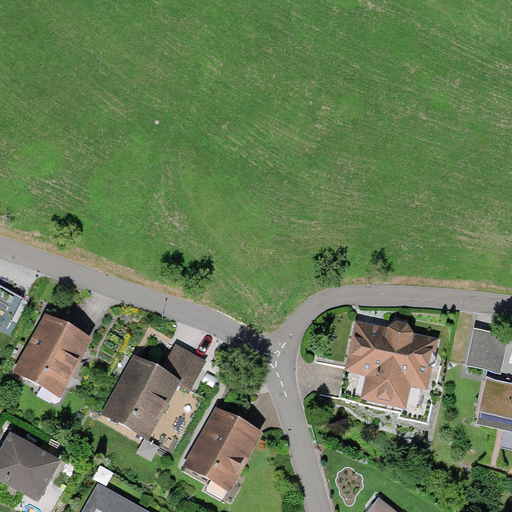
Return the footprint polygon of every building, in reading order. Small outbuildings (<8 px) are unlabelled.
[(42,319),(10,376),(59,403),(91,346),(42,319)] [(384,331),(352,324),(342,373),(364,377),(359,401),(401,410),(405,390),(424,394),(429,370),(439,372),(442,358),(434,356),(437,342),(411,337),(413,329),(386,323),(384,331)] [(508,341),(470,330),(461,364),(498,375),(508,341)] [(156,371),(179,384),(188,389),(203,363),(171,345),(156,371)] [(134,358),(99,420),(145,445),(179,384),(156,371),(134,358)] [(484,382),(477,417),(510,423),(508,437),(511,438),(511,386),(511,388),(484,382)] [(213,411),(179,471),(224,496),(258,436),(213,411)] [(62,468),(9,436),(0,450),(0,484),(22,498),(13,511),(53,511),(64,495),(51,487),(62,468)] [(141,511),(96,487),(82,511),(141,511)] [(394,511),(378,499),(368,511),(394,511)]
